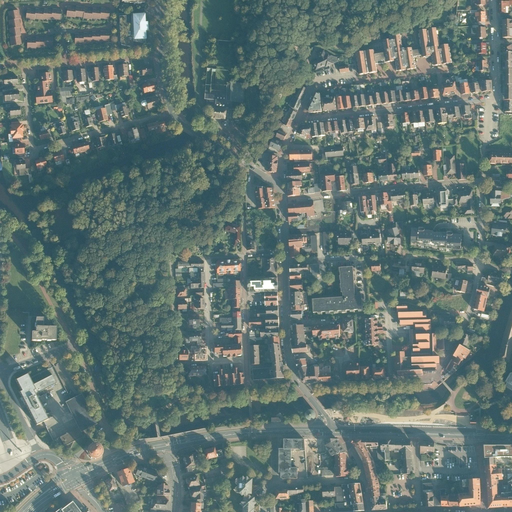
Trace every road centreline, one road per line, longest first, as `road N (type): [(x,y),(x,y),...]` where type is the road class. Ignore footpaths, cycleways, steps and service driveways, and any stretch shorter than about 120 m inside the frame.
road 1 (residential): [(172,112),(32,150),(24,67)]
road 2 (residential): [(283,201),(481,180)]
road 3 (residential): [(492,100),(299,121)]
road 4 (residential): [(24,67),(159,54)]
road 5 (residential): [(175,347),(172,259),(205,257)]
